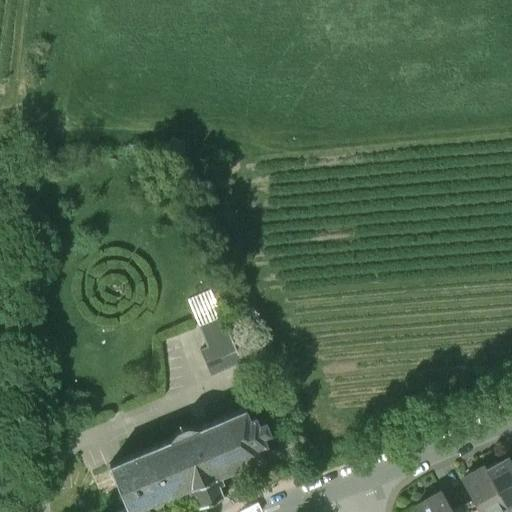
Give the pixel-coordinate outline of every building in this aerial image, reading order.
[(241,364),(220,316),(198,326),(206,345),(198,349),(211,377),(241,364)] [(176,432),(170,440),(107,465),(125,510),(126,511),(130,511),(146,505),(186,487),(191,498),(195,496),(200,508),(223,498),(219,486),(224,484),(220,474),(260,458),(256,447),(266,443),(263,435),(269,433),(265,421),(258,424),(255,416),(248,419),(244,409),(197,428),(187,427),(176,432)] [(511,463),(509,457),(486,470),(507,507),(511,504),(511,463)] [(461,480),(472,499),(479,511),(499,511),(507,507),(486,470),(484,467),(461,480)] [(441,491),(414,507),(417,511),(452,511),(451,510),(441,491)] [(479,511),(472,499),(462,505),(466,511),(479,511)]
